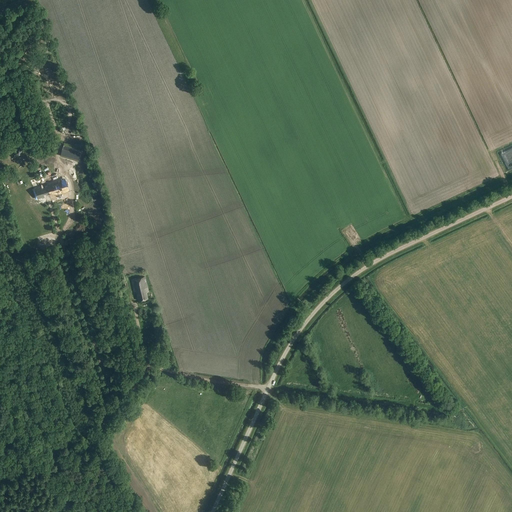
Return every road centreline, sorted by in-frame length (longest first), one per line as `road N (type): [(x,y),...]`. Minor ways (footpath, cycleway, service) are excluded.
road 1 (unclassified): [(212,511),(282,356),(322,303),(383,256),(511,196)]
road 2 (track): [(0,46),(35,158),(59,167),(70,184),(71,217),(59,234),(98,356),(109,366),(149,366)]
road 3 (track): [(48,511),(81,486),(101,428),(149,366)]
road 4 (track): [(101,428),(42,450),(0,381)]
road 5 (track): [(149,366),(268,388)]
